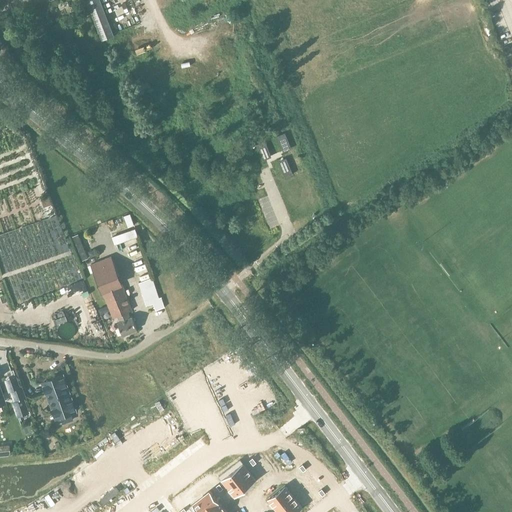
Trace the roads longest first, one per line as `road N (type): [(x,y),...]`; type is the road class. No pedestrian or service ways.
road 1 (tertiary): [(296,387),(173,233),(0,80)]
road 2 (unclassified): [(75,353),(126,354),(214,296)]
